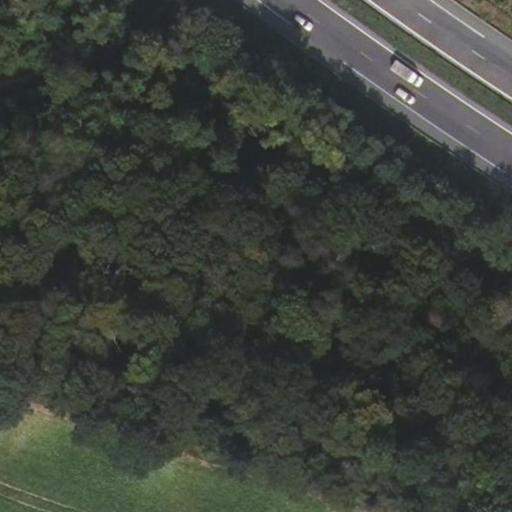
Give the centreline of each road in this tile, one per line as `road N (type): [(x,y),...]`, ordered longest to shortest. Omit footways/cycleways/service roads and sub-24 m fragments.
road 1 (trunk): [(275,0),(511,156)]
road 2 (track): [(151,0),(31,71),(0,79)]
road 3 (trunk): [(511,80),(406,0)]
